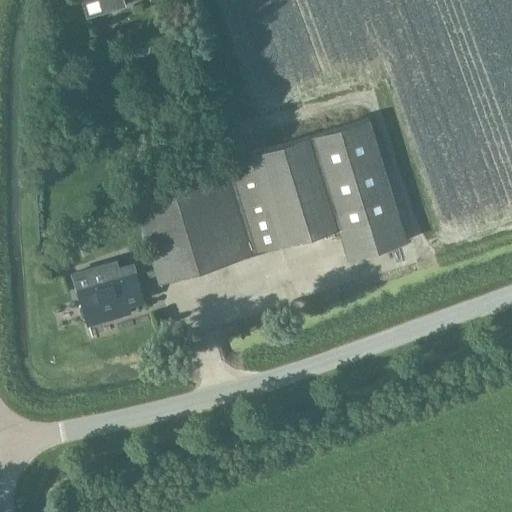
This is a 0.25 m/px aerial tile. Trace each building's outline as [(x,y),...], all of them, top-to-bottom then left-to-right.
[(125,6),(122,0),(81,0),(82,0),(99,0),(103,12),(125,6)] [(405,240),(396,210),(367,117),(242,155),(246,169),(133,204),(157,282),(338,228),(346,258),(405,240)] [(157,178),(142,182),(145,192),(160,188),(157,178)] [(60,241),(56,253),(71,259),(75,246),(60,241)] [(101,311),(142,300),(133,270),(123,273),(119,259),(70,274),(79,303),(76,308),(80,318),(84,319),(86,324),(104,319),(101,311)]
